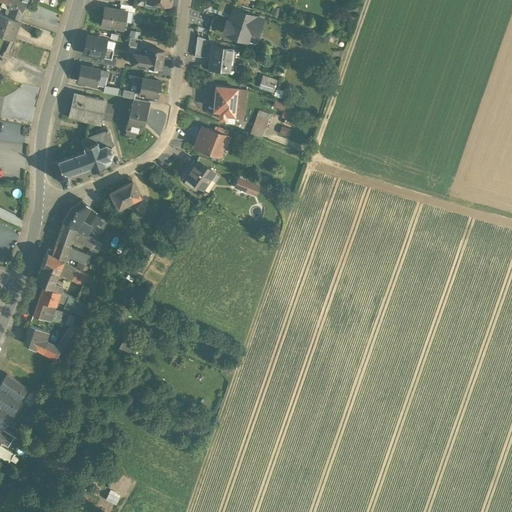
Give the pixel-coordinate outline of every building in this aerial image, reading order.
[(23,0),(11,0),(10,4),(5,16),(19,21),(21,14),(26,1),(23,0)] [(238,0),(237,4),(251,8),(253,0),(238,0)] [(132,6),(120,4),(119,10),(126,11),(126,12),(133,14),(134,7),(132,6)] [(119,10),(104,7),(101,26),(122,30),(126,12),(126,11),(119,10)] [(263,19),(233,9),(229,22),(226,21),(226,22),(229,23),(225,33),(222,32),(222,33),(247,41),(251,26),(260,29),(263,19)] [(5,16),(0,14),(0,35),(11,40),(11,39),(12,40),(19,21),(5,16)] [(106,40),(88,36),(84,54),(101,58),(104,48),(106,40)] [(195,57),(210,59),(212,46),(212,43),(197,37),(195,57)] [(142,40),(130,38),(128,46),(140,48),(142,40)] [(115,42),(106,40),(104,48),(113,50),(115,42)] [(233,49),(212,46),(210,59),(211,59),(209,70),(230,73),(233,49)] [(113,50),(104,48),(101,58),(102,58),(105,58),(112,60),(112,59),(114,51),(113,50)] [(163,52),(148,49),(146,59),(145,67),(160,70),(163,52)] [(146,59),(132,57),(131,64),(145,67),(146,59)] [(112,60),(105,58),(103,64),(115,67),(117,60),(112,59),(112,60)] [(100,70),(81,66),(77,81),(96,85),(99,75),(100,70)] [(115,88),(105,86),(107,77),(99,75),(96,85),(104,87),(103,93),(113,95),(115,88)] [(259,88),(273,92),(276,80),(262,76),(259,88)] [(161,82),(142,78),(141,84),(139,94),(158,98),(161,82)] [(313,80),(309,94),(323,98),(327,84),(313,80)] [(236,89),(227,88),(227,92),(216,91),(214,111),(220,112),(234,113),(236,89)] [(135,92),(123,90),(122,97),(133,99),(134,99),(135,92)] [(106,101),(74,93),(69,117),(101,124),(102,119),(106,104),(106,101)] [(273,102),(264,98),(262,104),(271,107),(273,102)] [(134,99),(133,99),(131,105),(132,105),(146,109),(148,102),(134,99)] [(114,106),(106,104),(102,119),(110,121),(114,106)] [(286,104),(282,117),(292,120),(296,107),(286,104)] [(146,109),(132,105),(126,128),(140,132),(146,109)] [(258,117),(268,120),(270,115),(260,111),(258,117)] [(234,113),(220,112),(220,119),(225,120),(226,122),(232,122),(234,121),(234,113)] [(250,135),(262,139),(268,120),(258,117),(256,116),(250,135)] [(291,130),(281,127),(278,134),(288,137),(291,130)] [(227,137),(205,128),(197,148),(218,157),(227,137)] [(108,130),(82,139),(83,147),(82,147),(82,149),(83,149),(84,152),(79,153),(79,152),(78,153),(78,154),(72,156),(72,155),(71,155),(71,156),(66,158),(65,158),(64,157),(63,158),(64,159),(58,161),(56,161),(56,162),(58,162),(62,175),(59,177),(61,184),(69,181),(67,176),(69,175),(70,176),(71,175),(70,174),(77,172),(77,173),(78,173),(78,172),(84,170),(84,171),(85,170),(85,169),(90,167),(91,171),(90,171),(91,173),(91,172),(92,173),(93,172),(104,168),(105,168),(105,167),(111,165),(111,166),(112,165),(113,164),(113,163),(112,164),(110,160),(112,154),(113,154),(113,153),(112,153),(111,150),(111,147),(115,145),(112,141),(108,130)] [(215,163),(198,157),(196,163),(202,167),(204,166),(212,172),(215,163)] [(202,167),(196,163),(191,170),(189,169),(184,177),(202,189),(214,173),(212,172),(204,166),(202,167)] [(259,187),(238,179),(235,187),(255,195),(259,187)] [(132,182),(110,192),(112,198),(115,204),(118,209),(140,198),(132,182)] [(82,199),(73,205),(63,222),(75,228),(80,221),(82,219),(77,216),(81,210),(86,213),(91,207),(82,199)] [(86,213),(81,210),(77,216),(82,219),(80,221),(81,222),(86,213)] [(99,213),(98,214),(89,227),(91,229),(87,235),(96,239),(108,221),(99,213)] [(145,219),(132,213),(127,224),(140,230),(142,226),(143,223),(145,219)] [(81,222),(80,221),(75,228),(87,235),(91,229),(89,227),(87,226),(83,223),(81,222)] [(75,228),(63,222),(57,239),(67,244),(71,236),(75,228)] [(87,235),(75,228),(71,236),(92,247),(96,239),(87,235)] [(102,235),(110,237),(112,231),(105,229),(102,235)] [(67,244),(57,239),(52,254),(62,260),(64,255),(62,254),(63,253),(66,254),(70,246),(67,244)] [(101,242),(96,239),(92,247),(97,250),(101,242)] [(79,249),(70,246),(66,254),(75,258),(79,249)] [(52,254),(48,252),(36,282),(52,289),(59,273),(63,261),(63,260),(62,260),(52,254)] [(76,268),(63,261),(59,273),(70,279),(76,268)] [(97,279),(76,268),(70,279),(82,285),(92,291),(97,279)] [(52,289),(43,285),(33,315),(49,321),(53,311),(51,310),(53,305),(55,306),(60,292),(52,289)] [(68,298),(64,307),(79,314),(83,305),(68,298)] [(53,311),(49,321),(66,324),(69,315),(53,311)] [(49,334),(31,325),(25,344),(40,352),(45,343),(49,334)] [(83,329),(70,325),(57,349),(60,350),(69,355),(74,357),(82,342),(78,340),(83,329)] [(57,349),(45,343),(40,352),(55,360),(60,350),(57,349)] [(69,355),(60,350),(55,360),(64,365),(69,355)] [(27,388),(7,374),(0,384),(0,389),(18,401),(27,388)] [(18,401),(0,389),(0,407),(11,415),(20,402),(18,401)] [(11,415),(0,407),(0,427),(3,429),(13,416),(11,415)] [(14,439),(1,430),(0,431),(0,443),(7,449),(14,439)] [(85,462),(79,457),(74,465),(80,469),(85,462)]
